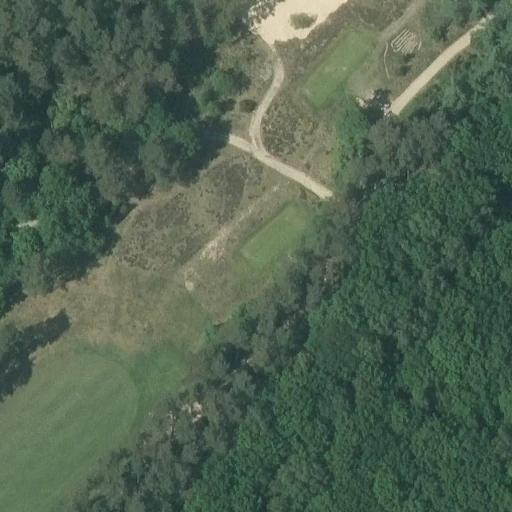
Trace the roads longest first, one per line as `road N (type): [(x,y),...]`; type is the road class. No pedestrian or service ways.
road 1 (track): [(414,0),(309,125),(294,112),(0,225)]
road 2 (track): [(193,511),(480,139)]
road 3 (track): [(511,94),(480,139),(338,154),(278,169),(198,263)]
road 4 (track): [(294,112),(272,56),(218,0)]
